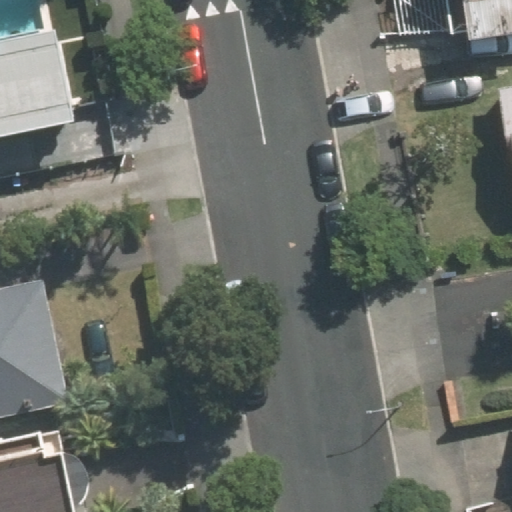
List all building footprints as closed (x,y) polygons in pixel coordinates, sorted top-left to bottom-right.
[(511,0),(466,0),(470,25),(511,19),(511,0)] [(0,130),(101,110),(83,17),(0,33),(0,130)] [(511,79),(497,82),(511,172),(511,79)] [(0,412),(84,396),(59,272),(0,283),(0,412)] [(0,450),(0,511),(105,511),(90,432),(0,450)]
